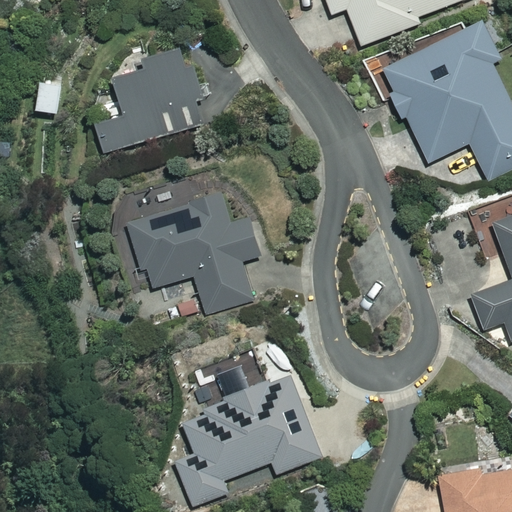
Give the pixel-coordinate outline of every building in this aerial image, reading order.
[(328,0),(334,14),(350,9),(363,44),(422,23),(419,16),(462,0),(328,0)] [(508,51),(492,17),(385,69),(431,164),(472,144),(490,181),(511,170),(511,99),(492,59),(508,51)] [(217,123),(197,50),(145,64),(147,71),(116,79),(122,101),(94,109),(106,152),(217,123)] [(66,79),(43,77),(40,110),(63,113),(66,79)] [(233,221),(225,193),(130,220),(150,289),(197,275),(208,315),(255,301),(243,260),(263,255),(252,216),(233,221)] [(511,218),(495,225),(511,268),(511,282),(473,297),(486,330),(507,322),(511,334),(511,218)] [(272,338),(251,347),(260,367),(280,358),(272,338)] [(175,455),(193,504),(228,490),(223,477),(270,458),(275,471),(322,453),(290,370),(269,378),(268,376),(222,393),(224,397),(203,405),(205,409),(182,418),(194,448),(175,455)] [(511,511),(511,466),(443,478),(448,511),(511,511)]
